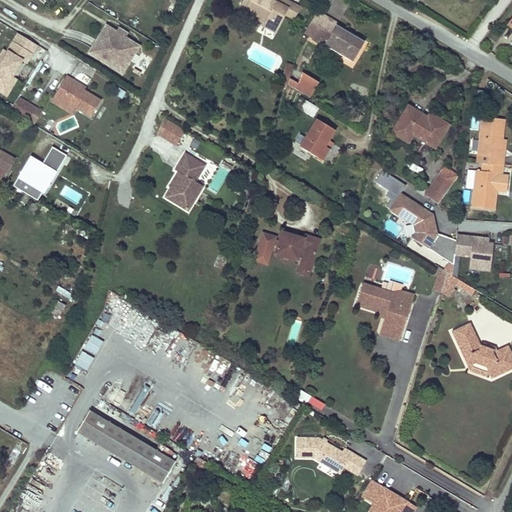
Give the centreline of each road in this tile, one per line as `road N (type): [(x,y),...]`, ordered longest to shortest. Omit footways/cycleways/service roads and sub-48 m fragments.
road 1 (residential): [(382,0),(511,77)]
road 2 (residential): [(0,504),(39,437),(0,413)]
